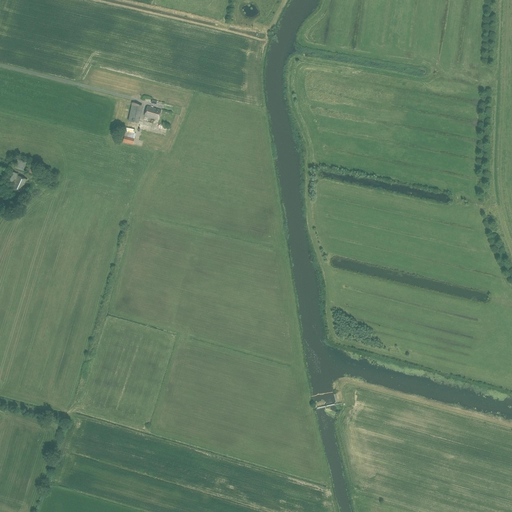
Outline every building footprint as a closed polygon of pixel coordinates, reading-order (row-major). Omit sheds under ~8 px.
[(132,103),(128,121),(139,124),(143,106),(132,103)] [(159,120),(162,110),(147,106),(145,116),(159,120)] [(123,142),(133,144),(134,139),(133,138),(134,133),(133,133),(134,129),(126,128),(123,142)] [(14,165),(24,169),(26,161),(17,158),(14,165)] [(37,171),(36,166),(31,164),(27,168),(28,173),(33,175),(37,171)] [(9,170),(5,179),(14,183),(18,174),(9,170)] [(22,192),(28,180),(18,176),(12,188),(22,192)]
